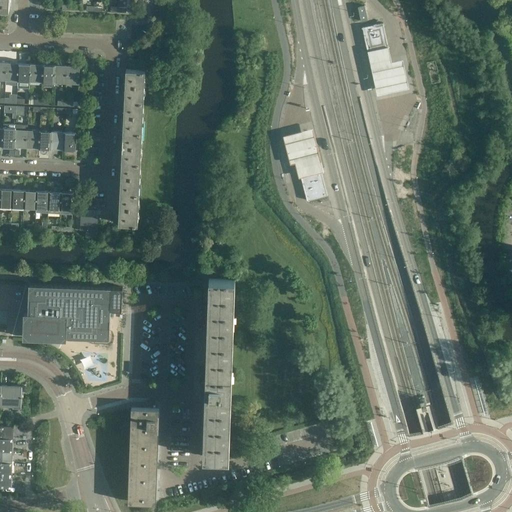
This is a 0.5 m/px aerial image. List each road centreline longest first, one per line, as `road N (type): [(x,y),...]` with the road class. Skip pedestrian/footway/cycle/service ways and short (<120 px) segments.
road 1 (secondary): [(470,511),(373,173),(334,0)]
road 2 (secondary): [(303,0),(435,511)]
road 3 (secondary): [(294,0),(405,465)]
road 4 (secondary): [(470,446),(342,0)]
road 5 (unclassified): [(0,168),(107,173),(111,49),(24,42)]
road 6 (unclassified): [(70,411),(137,387),(196,389)]
